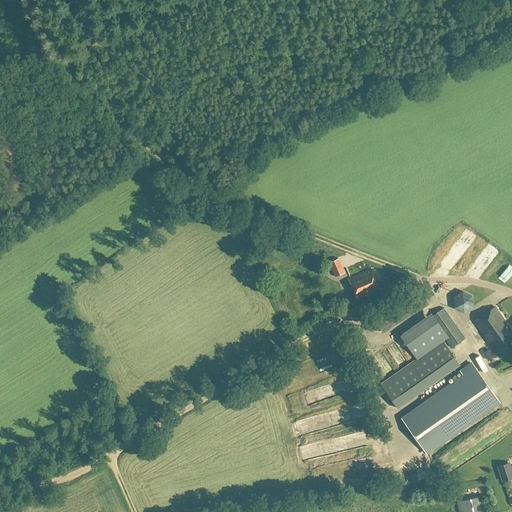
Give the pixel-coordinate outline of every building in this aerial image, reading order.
[(335,275),(345,270),(339,257),(329,262),(335,275)] [(283,262),(278,268),(284,273),(289,267),(283,262)] [(372,269),(349,279),(358,298),(380,288),(372,269)] [(430,304),(421,289),(374,318),(383,332),(430,304)] [(454,297),(454,308),(465,313),(474,307),(473,296),(462,290),(454,297)] [(352,303),(347,306),(352,312),(357,309),(352,303)] [(511,330),(495,306),(475,320),(500,356),(511,347),(511,330)] [(444,307),(431,317),(452,346),(466,337),(444,307)] [(444,340),(381,384),(398,407),(460,363),(444,340)] [(489,348),(483,353),(488,361),(495,356),(489,348)] [(462,364),(468,373),(402,419),(426,452),(499,400),(475,368),(474,369),(468,360),(462,364)] [(478,439),(485,434),(478,424),(471,429),(478,439)] [(498,466),(503,480),(511,477),(511,469),(511,470),(509,462),(498,466)] [(457,501),(459,511),(487,511),(484,495),(457,501)]
